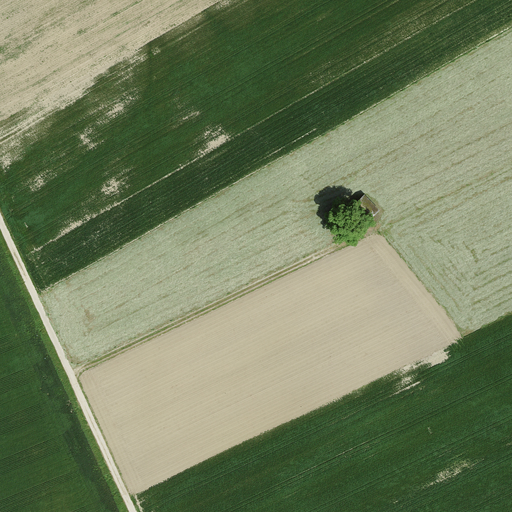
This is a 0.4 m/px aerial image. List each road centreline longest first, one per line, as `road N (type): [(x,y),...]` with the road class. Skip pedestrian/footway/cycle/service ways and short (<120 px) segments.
road 1 (track): [(0,221),(134,511)]
road 2 (track): [(69,373),(342,243)]
